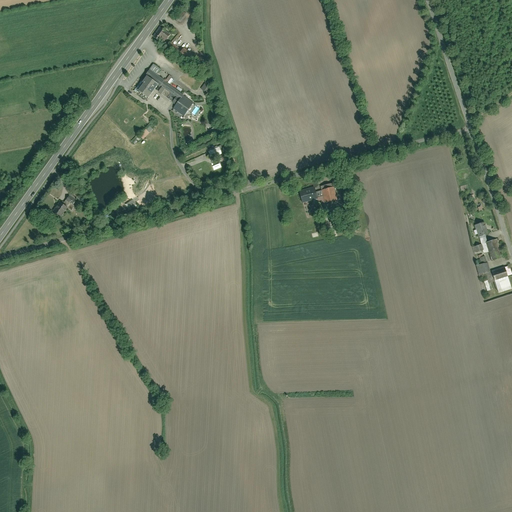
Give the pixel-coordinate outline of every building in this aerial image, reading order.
[(189,15),(185,12),(179,20),(182,23),(189,15)] [(172,34),(161,27),(155,37),(166,44),(172,34)] [(180,55),(184,50),(173,43),(169,48),(180,55)] [(194,55),(185,48),(184,50),(180,55),(190,61),(194,55)] [(154,64),(150,69),(158,75),(161,70),(154,64)] [(182,98),(184,96),(165,83),(166,81),(158,75),(150,69),(146,75),(148,77),(145,81),(143,79),(134,91),(138,94),(140,91),(150,98),(160,84),(166,89),(163,94),(172,101),(175,96),(177,97),(173,101),(177,104),(173,109),(185,117),(193,105),(182,98)] [(208,81),(202,87),(208,93),(214,86),(208,81)] [(138,135),(141,139),(148,132),(145,129),(138,135)] [(220,147),(210,151),(212,158),(223,154),(220,147)] [(313,188),(299,192),(303,203),(317,199),(313,188)] [(337,201),(333,188),(321,191),(325,205),(337,201)] [(69,193),(65,200),(72,204),(76,198),(69,193)] [(134,200),(127,204),(131,210),(138,205),(134,200)] [(52,211),(60,217),(66,207),(58,202),(52,211)] [(490,234),(486,223),(477,226),(480,236),(485,235),(490,234)] [(498,239),(488,242),(490,251),(493,260),(503,257),(498,239)] [(485,253),(490,251),(488,242),(482,244),(484,251),(485,253)] [(484,251),(482,244),(473,247),(475,253),(484,251)] [(489,263),(478,266),(480,274),(492,271),(489,263)] [(507,268),(493,272),(496,281),(509,277),(509,276),(507,268)] [(511,288),(509,277),(496,281),(499,293),(511,289),(511,288)]
